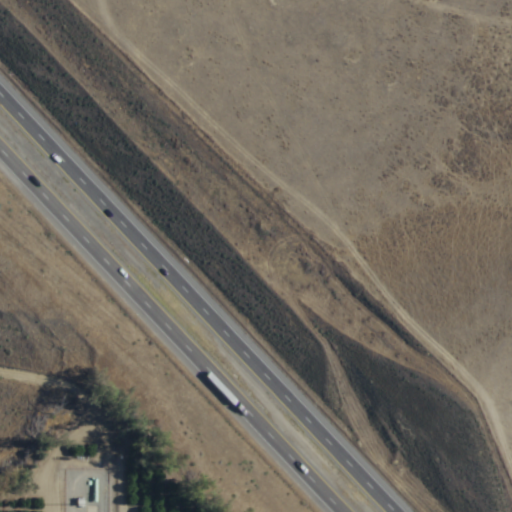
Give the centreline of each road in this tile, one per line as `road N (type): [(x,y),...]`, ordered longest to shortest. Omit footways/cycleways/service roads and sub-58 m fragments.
road 1 (motorway): [(401,511),(0,87)]
road 2 (motorway): [(0,156),(334,511)]
